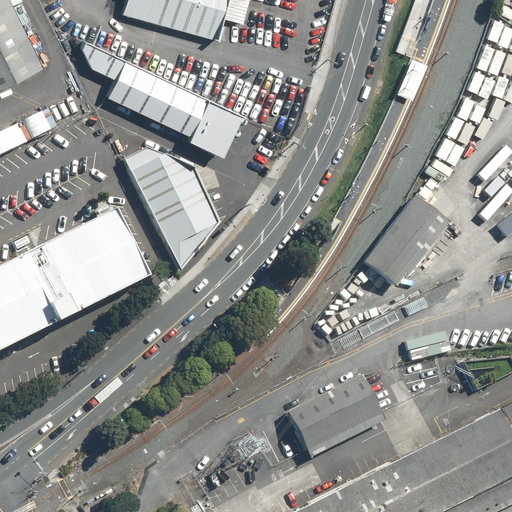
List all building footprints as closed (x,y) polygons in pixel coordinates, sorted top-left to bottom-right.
[(0,0),(0,89),(39,71),(4,0),(0,0)] [(124,0),(120,14),(213,40),(223,0),(124,0)] [(245,0),(227,0),(223,19),(239,23),(245,0)] [(20,1),(9,7),(18,25),(30,20),(20,1)] [(29,26),(21,30),(29,46),(35,44),(32,38),(35,37),(29,26)] [(235,113),(81,40),(77,48),(85,66),(109,77),(100,95),(184,134),(182,138),(216,154),(235,113)] [(424,65),(409,59),(395,93),(409,99),(424,65)] [(41,112),(7,128),(16,146),(50,129),(41,112)] [(119,159),(177,270),(215,223),(189,168),(143,149),(119,159)] [(410,196),(359,263),(394,289),(445,223),(410,196)] [(0,347),(139,278),(105,211),(0,263),(0,347)] [(26,235),(10,243),(14,250),(29,243),(26,235)] [(358,376),(283,413),(305,458),(380,421),(358,376)] [(511,399),(481,415),(511,479),(511,399)] [(481,415),(282,511),(439,511),(511,477),(481,415)] [(511,511),(511,479),(511,477),(439,511),(511,511)] [(206,499),(189,509),(191,511),(202,511),(211,508),(206,499)]
